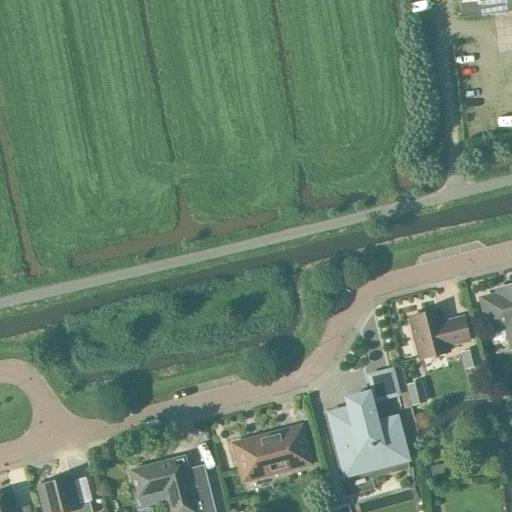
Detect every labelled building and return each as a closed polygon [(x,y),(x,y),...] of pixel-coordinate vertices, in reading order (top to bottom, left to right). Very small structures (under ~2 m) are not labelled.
[(511,0),(459,0),(462,17),(511,12),(511,0)] [(511,285),(494,290),(495,298),(494,297),(488,299),(484,303),(482,308),(484,314),(487,318),(490,327),(506,322),(511,343),(511,285)] [(448,346),(469,341),(463,317),(442,323),(438,310),(409,317),(420,358),(449,351),(448,346)] [(476,348),(461,352),(465,368),(480,364),(476,348)] [(420,381),(406,385),(411,405),(425,402),(420,381)] [(345,475),(407,459),(396,418),(376,423),(368,393),(360,395),(357,394),(356,396),(347,398),(351,413),(331,418),(345,475)] [(242,482),(312,464),(302,425),(259,436),(258,436),(258,437),(250,439),(250,438),(249,439),(232,443),(242,482)] [(215,511),(209,486),(193,491),(184,457),(130,470),(137,497),(164,491),(169,511),(215,511)] [(442,464),(430,466),(432,479),(444,476),(442,464)] [(71,511),(92,511),(89,501),(78,504),(71,476),(38,484),(45,511),(65,511),(71,511)] [(16,511),(11,492),(0,494),(0,511),(16,511)]
